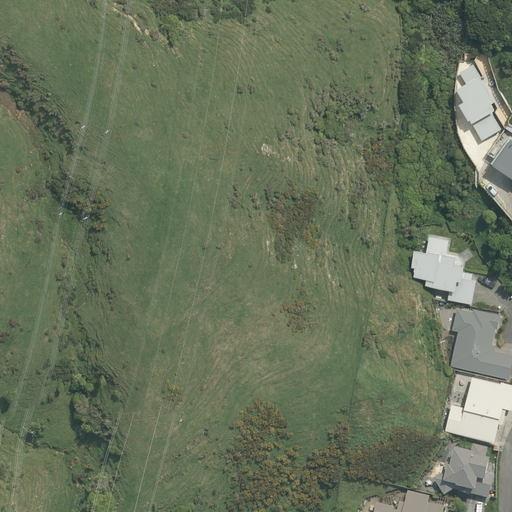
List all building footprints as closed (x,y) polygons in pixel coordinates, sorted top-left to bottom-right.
[(464,99),(460,101),(468,118),(470,117),(482,138),(501,127),(492,109),(495,108),(491,101),(494,99),(473,62),(460,70),(466,81),(457,86),(464,99)] [(511,140),(508,138),(489,164),(511,179),(511,140)] [(447,253),(449,240),(429,236),(426,251),(415,249),(412,267),(415,267),(414,276),(427,279),(426,285),(450,289),(448,299),(472,304),(476,280),(472,279),(473,273),(463,271),(464,263),(459,255),(447,253)] [(500,314),(473,308),(473,312),(457,309),(452,330),(458,331),(451,366),(508,379),(511,363),(511,354),(495,351),(496,345),(492,344),(495,328),(497,328),(500,314)] [(501,383),(472,376),(465,407),(452,404),(446,430),(494,442),(499,423),(503,424),(507,408),(511,408),(511,383),(502,381),(501,383)] [(483,460),(486,449),(475,446),(474,453),(457,449),(452,469),(449,469),(448,474),(437,480),(446,493),(457,487),(457,489),(463,490),(464,487),(469,488),(468,491),(487,496),(492,477),(486,476),(490,462),(483,460)] [(443,511),(445,507),(428,503),(430,497),(408,491),(405,503),(399,502),(397,511),(393,510),(394,507),(377,503),(374,511),(443,511)]
